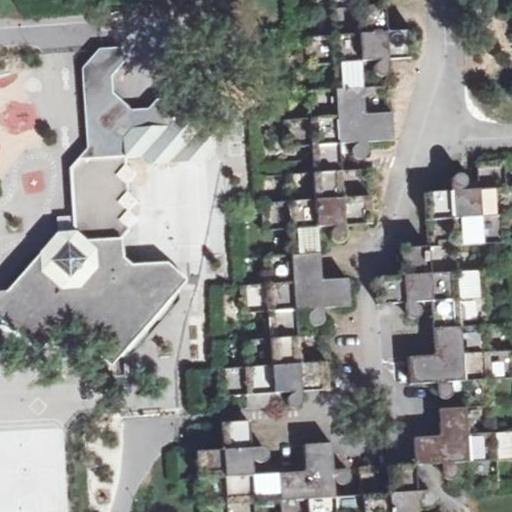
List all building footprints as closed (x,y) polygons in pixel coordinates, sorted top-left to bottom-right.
[(314,161),(341,159),(340,145),(358,144),(359,145),(355,146),(353,148),(352,150),(352,151),(352,154),(352,155),(353,157),(354,158),(358,160),(362,160),(364,159),(365,158),(366,157),(367,156),(367,154),(367,153),(367,152),(367,143),(393,141),(390,87),(363,88),(361,62),(380,61),(380,62),(377,63),(375,65),(374,67),(374,69),(374,74),(378,77),(379,78),(384,77),(387,75),(389,73),(389,72),(388,60),(415,59),(414,31),(387,33),(385,6),(358,8),(357,0),(329,0),(332,38),(306,39),(308,67),(334,65),(335,90),(310,92),(311,119),(284,120),(285,147),(312,146),(314,161)] [(76,77),(82,152),(66,174),(71,234),(50,243),(7,291),(0,291),(0,319),(29,345),(83,342),(111,367),(187,280),(168,263),(132,265),(123,257),(121,239),(139,219),(129,211),(137,201),(128,193),(127,184),(136,174),(126,166),(126,157),(143,156),(152,165),(207,161),(215,151),(214,133),(223,124),(193,98),(157,100),(149,110),(131,111),(113,95),(111,77),(128,57),(118,49),(100,50),(76,77)] [(511,431),(495,433),(491,380),(511,378),(511,352),(489,354),(487,327),(461,329),(460,301),(485,299),(484,273),(458,274),(456,247),(510,244),(508,217),(511,216),(511,187),(506,188),(504,161),(477,163),(479,190),(460,191),(459,190),(462,190),(464,189),(466,186),(467,182),(466,178),(462,175),(457,174),(453,177),(451,182),(451,183),(452,192),(425,193),(428,247),(401,249),(405,312),(405,313),(406,316),(408,319),(412,320),(415,320),(417,318),(420,316),(421,313),(421,312),(421,310),(419,307),(417,305),(415,305),(413,304),(413,303),(431,302),(435,356),(408,358),(410,385),(437,384),(437,392),(437,393),(438,394),(439,396),(441,398),(442,399),(445,400),(448,399),(450,399),(451,397),(453,395),(453,389),(451,387),(449,385),(445,384),(445,383),(464,382),(465,408),(438,410),(443,475),(443,477),(445,478),(445,479),(447,480),(450,481),(452,480),(454,480),(456,478),(457,477),(458,475),(458,471),(457,469),(456,468),(455,467),(455,466),(453,466),(453,465),(450,465),(450,464),(469,463),(471,489),(498,488),(497,461),(511,459),(511,431)] [(368,170),(287,175),(288,202),(262,204),(265,230),(290,228),(292,256),(265,258),(265,285),(241,286),(242,314),(268,313),(270,338),(243,341),(245,367),(219,369),(220,396),(246,394),(248,408),(275,406),(274,394),(293,392),(293,394),(292,394),(290,395),(289,395),(288,397),(287,398),(286,400),(286,401),(286,402),(287,403),(287,404),(288,407),(289,407),(291,409),(295,409),(299,408),(302,404),(301,392),(328,390),(325,336),(298,337),(296,311),(315,309),(315,311),(314,311),(313,311),(312,312),(310,313),(309,314),(308,317),(308,319),(308,321),(309,322),(310,325),(313,326),(315,326),(317,326),(320,325),(321,324),(322,323),(323,322),(323,321),(323,319),(323,309),(350,307),(348,279),(321,281),(318,228),(337,227),(337,228),(334,229),(333,230),(332,231),(331,232),(330,235),(330,237),(331,240),(332,242),(333,242),(335,243),(337,244),(339,243),(342,242),(344,241),(345,239),(345,237),(345,235),(345,226),(372,224),(368,170)] [(198,482),(200,505),(227,504),(227,511),(254,511),(255,502),(283,500),(283,511),(417,511),(417,500),(418,500),(419,503),(420,504),(422,506),(423,507),(426,507),(427,507),(429,507),(431,505),(433,503),(434,501),(434,500),(434,499),(433,496),(432,494),(431,494),(430,493),(429,492),(427,492),(417,492),(415,465),(360,469),(362,495),(335,497),(334,478),(335,478),(336,481),(337,483),(340,485),(342,485),(347,484),(349,483),(350,481),(350,476),(349,473),(347,470),(343,470),(342,470),(334,470),(332,443),(304,445),(306,472),(253,475),(251,457),(253,456),(254,460),(257,462),(258,463),(262,463),(265,462),(267,459),(268,457),(268,453),(266,450),(262,448),(251,449),(249,422),(221,423),(223,450),(196,452),(198,479),(198,482)] [(70,511),(65,440),(5,445),(6,458),(18,458),(21,511),(70,511)]
